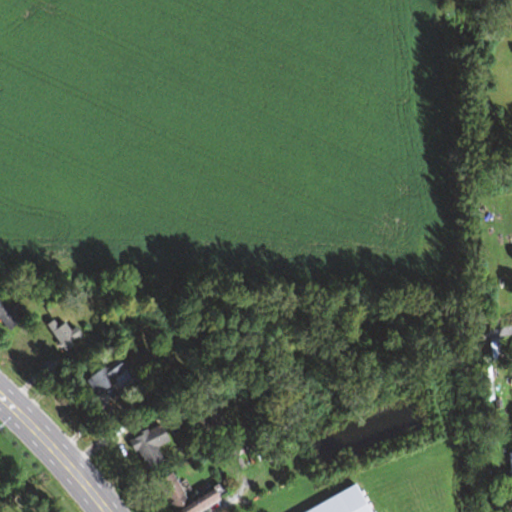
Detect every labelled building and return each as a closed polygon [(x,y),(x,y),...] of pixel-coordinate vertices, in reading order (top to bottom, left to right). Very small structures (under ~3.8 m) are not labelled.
[(0,326),(5,331),(17,319),(0,303),(0,326)] [(117,321),(105,305),(90,316),(103,332),(117,321)] [(57,349),(76,339),(62,314),(43,324),(57,349)] [(478,358),(481,401),(491,401),(488,357),(478,358)] [(124,373),(114,358),(81,379),(91,395),(124,373)] [(140,470),(159,462),(153,447),(165,442),(157,425),(126,439),(140,470)] [(207,489),(184,502),(168,473),(152,482),(168,511),(195,511),(214,502),(207,489)] [(296,511),(363,511),(351,486),(296,511)]
